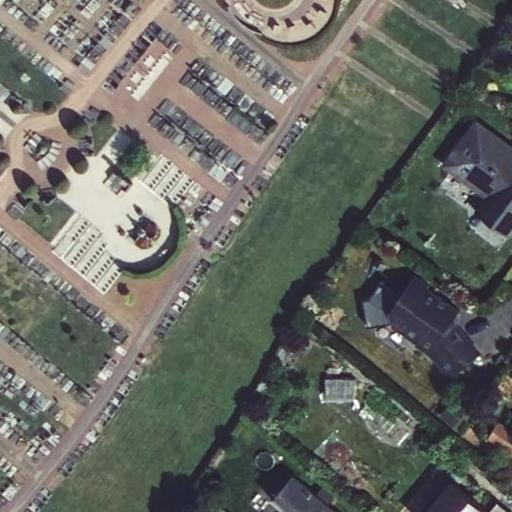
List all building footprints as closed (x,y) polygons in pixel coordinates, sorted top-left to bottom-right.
[(511,148),(476,121),(443,164),(486,196),(474,211),(507,236),(511,229),(511,148)] [(421,350),(432,357),(434,357),(453,380),(480,359),(462,336),(462,335),(454,325),(461,315),(430,294),(431,292),(416,281),(392,315),(394,327),(421,345),(421,350)] [(358,397),(359,378),(330,377),(329,396),(358,397)] [(511,430),(498,420),(488,436),(511,452),(511,430)] [(337,511),(331,506),(319,497),(296,477),(276,502),(287,511),(337,511)] [(451,479),(424,511),(511,511),(497,500),(489,511),(451,479)] [(326,489),(319,497),(331,506),(337,499),(326,489)]
